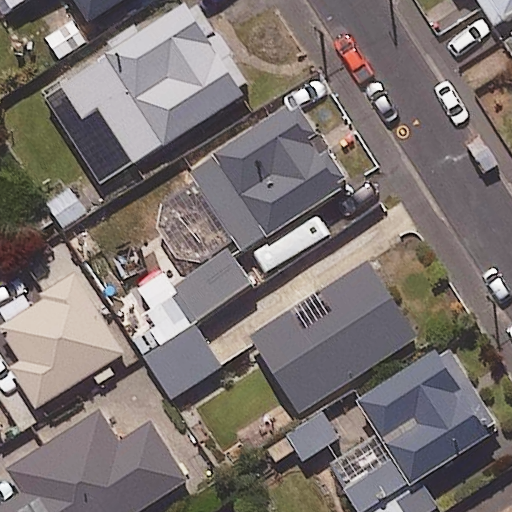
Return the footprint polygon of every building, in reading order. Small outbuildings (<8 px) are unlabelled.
[(82,0),(97,24),(134,0),(10,0),(17,10),(32,0),(82,0)] [(511,0),(473,0),(494,32),(511,20),(511,0)] [(259,87),(209,8),(203,12),(199,5),(145,38),(141,31),(118,46),(123,52),(67,87),(89,122),(104,113),(138,167),(172,146),(174,150),(257,98),(253,91),(259,87)] [(354,180),(306,107),(300,112),(296,106),(195,172),(249,256),(350,190),(346,184),(354,180)] [(91,215),(74,189),(52,203),(68,229),(91,215)] [(25,362),(0,378),(0,393),(25,432),(146,356),(66,230),(24,257),(50,298),(3,327),(25,362)] [(259,286),(237,252),(180,289),(185,298),(158,316),(174,341),(200,324),(259,286)] [(426,338),(375,260),(255,337),(306,415),(426,338)] [(174,341),(149,356),(176,398),(226,366),(200,324),(174,341)] [(506,425),(459,349),(450,355),(448,351),(364,402),(386,437),(338,466),(366,511),(371,511),(373,511),(433,511),(440,508),(425,484),(501,437),(497,431),(506,425)] [(0,447),(25,432),(0,393),(0,447)] [(347,440),(330,413),(272,448),(281,463),(300,451),(308,463),(347,440)] [(197,431),(171,447),(198,492),(225,476),(197,431)] [(79,462),(66,442),(0,484),(0,511),(112,511),(111,510),(129,498),(99,450),(79,462)]
